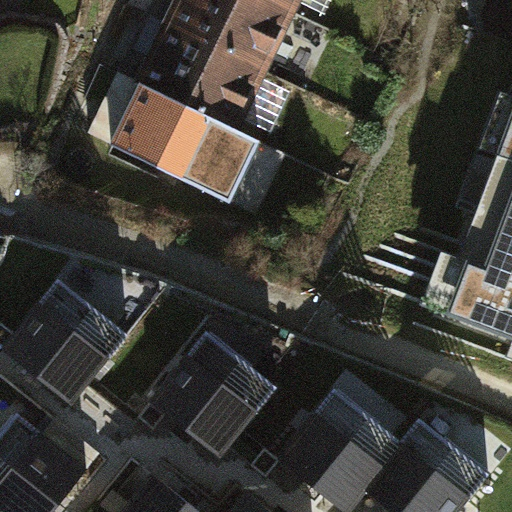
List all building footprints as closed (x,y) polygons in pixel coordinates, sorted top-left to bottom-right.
[(269,0),(184,0),(172,26),(261,69),(290,10),(269,0)] [(269,0),(290,10),(294,0),(269,0)] [(233,128),(261,69),(172,26),(143,85),(233,128)] [(511,160),(507,158),(499,155),(441,310),(511,336),(511,160)] [(130,334),(60,279),(3,348),(73,404),(130,334)] [(279,387),(210,332),(153,402),(222,457),(279,387)] [(402,441),(337,388),(280,458),(347,511),(352,511),(369,491),(367,489),(405,443),(402,441)] [(19,412),(0,435),(0,509),(3,511),(53,511),(89,469),(19,412)] [(421,417),(402,441),(405,443),(367,489),(369,491),(394,511),(461,511),(492,474),(421,417)] [(202,511),(154,473),(121,511),(202,511)] [(275,511),(248,490),(229,511),(275,511)]
